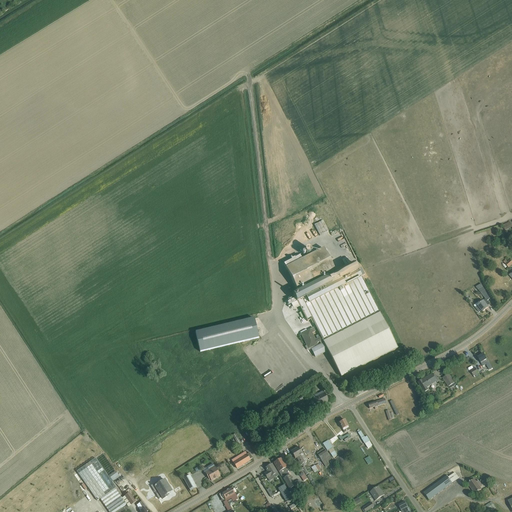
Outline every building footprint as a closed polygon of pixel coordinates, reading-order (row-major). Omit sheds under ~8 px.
[(501,224),(505,230),(511,226),(509,221),(501,224)] [(337,272),(325,248),(287,267),(300,291),(293,294),(307,322),(312,319),(321,337),(315,340),(312,333),(315,332),(313,328),(301,334),(308,349),(313,347),(314,348),(311,349),(315,357),(325,352),(326,354),(329,353),(341,377),(398,349),(361,277),(364,276),(361,269),(358,270),(354,263),(337,272)] [(478,291),(486,300),(475,308),(479,313),(481,311),(483,312),(488,308),(487,306),(489,304),(487,301),(489,299),(481,284),(476,287),(473,290),(475,293),(478,291)] [(195,333),(200,352),(259,338),(254,319),(195,333)] [(257,344),(246,350),(249,356),(260,349),(257,344)] [(484,354),(478,357),(483,366),(486,364),(491,371),(494,369),(489,361),(489,362),(484,354)] [(474,378),(479,375),(478,373),(475,368),(470,371),(474,378)] [(422,380),(418,382),(424,392),(428,390),(427,388),(436,382),(437,383),(439,381),(435,375),(433,377),(432,374),(422,380)] [(449,374),(443,378),(448,387),(455,383),(449,374)] [(317,385),(322,391),(326,388),(321,382),(317,385)] [(313,405),(316,403),(317,407),(328,401),(324,394),(313,399),(314,399),(311,401),(310,402),(312,404),(313,405)] [(378,406),(386,403),(385,399),(376,402),(376,401),(368,404),(369,409),(375,407),(376,409),(379,408),(378,406)] [(389,402),(396,416),(399,414),(392,400),(389,402)] [(339,423),(344,433),(350,430),(344,420),(339,423)] [(178,431),(151,452),(159,462),(186,441),(178,431)] [(358,433),(361,438),(368,449),(373,446),(367,437),(365,438),(360,431),(358,433)] [(233,436),(234,438),(239,446),(242,444),(238,438),(241,436),(239,432),(233,436)] [(351,437),(349,434),(343,438),(342,437),(339,438),(341,441),(344,440),(345,442),(349,440),(348,439),(351,437)] [(323,444),(332,458),(337,455),(328,441),(323,444)] [(295,459),(297,458),(301,464),(305,462),(303,459),(305,458),(299,447),(291,451),(295,459)] [(318,455),(321,459),(326,468),(329,466),(329,465),(328,462),(331,460),(324,449),(319,452),(320,454),(318,455)] [(238,457),(239,459),(233,462),(237,468),(250,460),(245,453),(238,457)] [(365,458),(369,464),(374,461),(370,456),(365,458)] [(135,461),(139,467),(144,463),(140,457),(135,461)] [(116,488),(96,459),(77,472),(97,502),(100,500),(108,511),(117,511),(127,505),(128,508),(136,503),(130,493),(122,499),(115,489),(116,488)] [(274,463),(275,464),(295,499),(297,498),(297,496),(298,495),(295,490),(302,485),(299,480),(294,483),(285,469),(286,468),(281,459),(274,463)] [(304,482),(308,479),(298,463),(295,465),(300,475),(304,482)] [(209,470),(205,472),(207,476),(208,475),(211,480),(220,475),(215,467),(214,467),(213,464),(207,467),(209,470)] [(272,464),(265,468),(268,472),(265,474),(267,478),(270,477),(271,477),(273,475),(275,478),(279,476),(272,464)] [(115,481),(118,486),(123,483),(117,473),(110,478),(113,482),(115,481)] [(455,473),(448,479),(446,477),(423,493),(429,501),(452,484),(459,479),(455,473)] [(184,478),(185,480),(190,491),(197,488),(190,475),(184,478)] [(151,479),(147,482),(144,478),(139,482),(143,488),(153,481),(151,479)] [(476,482),(475,480),(474,479),(468,484),(475,494),(481,490),(480,487),(482,486),(478,481),(476,482)] [(161,488),(157,490),(159,494),(157,496),(159,499),(161,498),(163,500),(167,497),(166,495),(172,491),(165,480),(159,484),(161,488)] [(126,483),(121,486),(125,494),(131,491),(126,483)] [(279,488),(278,488),(286,502),(292,498),(284,485),(281,487),(279,488)] [(370,492),(376,501),(384,495),(382,493),(378,487),(370,492)] [(228,490),(222,493),(225,499),(235,494),(232,488),(231,488),(230,488),(228,489),(228,490)] [(358,498),(352,502),(355,506),(361,502),(358,498)] [(137,505),(140,511),(141,511),(147,511),(149,510),(147,507),(142,501),(137,505)] [(405,502),(398,505),(398,506),(400,505),(403,511),(410,511),(408,507),(405,502)] [(482,508),(484,511),(490,511),(495,509),(491,502),(482,508)] [(363,509),(365,511),(366,511),(374,507),(372,503),(363,509)]
